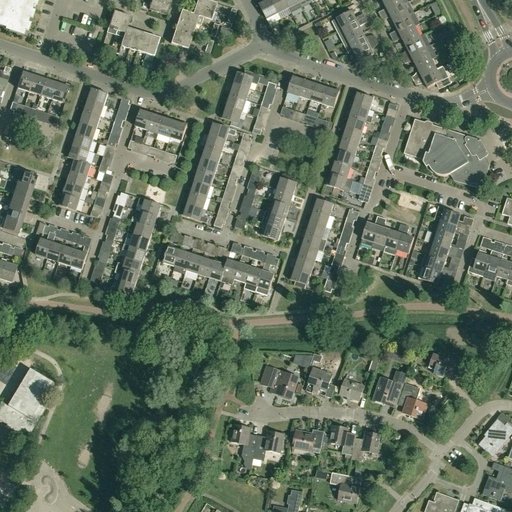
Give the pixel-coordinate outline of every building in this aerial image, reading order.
[(0,0),(0,26),(9,29),(8,31),(24,36),(35,0),(0,0)] [(197,0),(195,7),(214,13),(217,4),(203,0),(197,0)] [(280,19),(278,14),(270,0),(265,0),(266,1),(259,5),(267,20),(269,24),(280,19)] [(284,0),(270,0),(278,14),(289,9),(291,13),(284,0)] [(297,0),(284,0),(291,13),(302,8),(297,0)] [(381,17),(404,5),(409,3),(407,0),(387,0),(383,2),(386,9),(378,13),(381,17)] [(167,16),(170,7),(151,1),(149,10),(167,16)] [(394,24),(409,16),(404,5),(381,17),(383,21),(391,17),(394,24)] [(211,21),(214,13),(195,7),(193,15),(199,17),(203,19),(211,21)] [(352,12),(348,13),(346,9),(334,15),(336,20),(333,21),(339,32),(366,19),(363,14),(355,19),(352,12)] [(115,35),(122,14),(114,11),(107,32),(115,35)] [(193,15),(181,11),(179,19),(196,25),(201,27),(203,19),(199,17),(193,15)] [(127,28),(131,17),(122,14),(115,35),(123,38),(125,34),(127,28)] [(392,39),(415,27),(420,25),(414,14),(409,16),(394,24),(398,31),(390,35),(392,39)] [(193,33),(196,25),(179,19),(176,28),(193,33)] [(344,43),(363,33),(360,27),(368,23),(366,19),(339,32),(344,43)] [(405,45),(420,38),(415,27),(392,39),(394,43),(402,39),(405,45)] [(135,31),(127,28),(125,34),(123,38),(120,46),(129,49),(135,31)] [(191,41),(193,33),(176,28),(173,36),(191,41)] [(221,28),(219,35),(230,38),(232,31),(221,28)] [(137,52),(143,33),(135,31),(129,49),(137,52)] [(151,36),(144,34),(143,33),(137,52),(145,55),(151,36)] [(350,54),(377,40),(374,36),(366,40),(363,33),(344,43),(350,54)] [(151,36),(145,55),(154,57),(160,39),(151,36)] [(188,50),(191,41),(173,36),(171,44),(188,50)] [(403,60),(430,46),(424,36),(420,38),(405,45),(409,52),(401,56),(403,60)] [(355,65),(359,63),(374,55),(371,48),(379,44),(377,40),(350,54),(355,65)] [(333,49),(329,41),(324,43),(329,51),(333,49)] [(416,67),(431,59),(436,57),(431,46),(430,46),(403,60),(405,65),(413,60),(416,67)] [(335,53),(330,55),(333,60),(335,61),(338,60),(335,53)] [(414,82),(437,70),(431,59),(416,67),(420,74),(412,78),(414,82)] [(451,84),(442,67),(437,70),(414,82),(416,86),(424,82),(427,89),(437,84),(440,89),(451,84)] [(234,85),(250,90),(252,83),(258,85),(261,76),(246,71),(245,75),(238,73),(234,85)] [(29,93),(34,76),(22,72),(17,89),(29,93)] [(40,96),(45,80),(34,76),(29,93),(40,96)] [(299,97),(305,81),(293,77),(288,93),(299,97)] [(275,89),(276,85),(278,82),(270,79),(268,87),(275,89)] [(52,100),(57,84),(45,80),(40,96),(52,100)] [(311,101),(316,85),(305,81),(299,97),(311,101)] [(57,84),(52,100),(63,104),(69,88),(57,84)] [(246,101),(250,90),(234,85),(230,96),(246,101)] [(322,105),(328,88),(316,85),(311,101),(322,105)] [(328,88),(322,105),(334,108),(339,92),(328,88)] [(88,101),(104,106),(108,94),(92,89),(88,101)] [(353,105),(370,111),(374,99),(357,94),(353,105)] [(251,103),(246,101),(230,96),(226,108),(243,113),(247,114),(251,103)] [(101,118),(104,106),(88,101),(84,113),(101,118)] [(368,116),(370,111),(353,105),(350,117),(366,122),(372,124),(374,118),(368,116)] [(240,120),(243,113),(226,108),(222,119),(231,122),(230,126),(240,129),(243,121),(240,120)] [(152,115),(144,112),(141,111),(135,127),(147,131),(152,115)] [(97,129),(101,118),(84,113),(81,124),(97,129)] [(159,135),(164,118),(152,115),(147,131),(159,135)] [(362,134),(366,122),(350,117),(346,128),(362,134)] [(170,138),(175,122),(164,118),(159,135),(170,138)] [(466,138),(464,136),(415,120),(404,155),(424,161),(423,163),(427,169),(429,167),(431,171),(432,172),(433,172),(434,173),(435,174),(436,175),(438,176),(439,176),(441,177),(442,177),(444,177),(446,177),(448,176),(449,176),(451,175),(455,181),(482,190),(490,166),(490,165),(490,164),(489,163),(482,152),(483,151),(484,151),(484,150),(485,150),(485,149),(485,148),(484,148),(484,147),(480,141),(478,142),(477,140),(468,137),(467,137),(466,138)] [(175,122),(170,138),(182,142),(187,126),(175,122)] [(93,141),(97,129),(81,124),(77,136),(93,141)] [(236,131),(230,129),(213,124),(210,136),(226,141),(228,134),(235,137),(236,131)] [(260,136),(261,132),(263,128),(255,125),(254,129),(253,133),(260,136)] [(359,145),(362,134),(346,128),(342,140),(359,145)] [(89,152),(93,141),(77,136),(73,147),(89,152)] [(222,153),(226,141),(210,136),(206,147),(222,153)] [(355,157),(359,145),(342,140),(339,151),(355,157)] [(86,164),(89,152),(73,147),(69,159),(75,161),(75,160),(86,164)] [(218,164),(222,153),(206,147),(202,159),(218,164)] [(353,163),(355,157),(339,151),(335,163),(351,168),(358,170),(360,165),(353,163)] [(215,175),(218,164),(202,159),(198,170),(215,175)] [(91,165),(86,164),(75,160),(75,161),(71,172),(88,177),(91,165)] [(347,180),(351,168),(335,163),(331,174),(347,180)] [(211,187),(215,175),(198,170),(195,182),(211,187)] [(17,184),(33,189),(37,177),(21,172),(18,181),(16,180),(15,183),(17,184)] [(85,184),(88,177),(71,172),(68,183),(84,189),(88,190),(89,187),(88,185),(85,184)] [(347,180),(331,174),(327,186),(334,188),(344,191),(349,193),(353,182),(347,180)] [(277,190),(293,196),(297,184),(281,179),(277,190)] [(207,199),(211,187),(195,182),(191,193),(207,199)] [(80,200),(84,189),(68,183),(64,195),(80,200)] [(29,200),(33,189),(17,184),(15,192),(13,191),(12,195),(14,195),(29,200)] [(361,193),(360,197),(359,201),(366,203),(371,188),(363,185),(361,193)] [(327,186),(325,195),(329,196),(331,197),(334,188),(327,186)] [(290,207),(293,196),(277,190),(273,202),(290,207)] [(204,210),(207,199),(191,193),(187,205),(204,210)] [(25,211),(29,200),(14,195),(11,203),(9,203),(8,206),(10,207),(10,206),(25,211)] [(76,212),(80,200),(64,195),(60,207),(76,212)] [(157,218),(161,206),(140,199),(138,204),(143,206),(141,212),(144,213),(157,218)] [(511,226),(511,200),(507,199),(502,215),(510,218),(508,225),(511,226)] [(313,211),(330,217),(334,205),(317,200),(313,211)] [(286,219),(290,207),(273,202),(270,213),(286,219)] [(201,217),(204,210),(187,205),(183,217),(200,222),(207,224),(209,219),(201,217)] [(22,223),(25,211),(10,206),(10,207),(7,215),(5,214),(4,217),(6,218),(22,223)] [(335,218),(330,217),(313,211),(310,223),(326,228),(331,230),(335,218)] [(468,231),(469,227),(458,223),(461,216),(444,211),(442,217),(437,215),(435,221),(440,222),(465,230),(468,231)] [(137,224),(144,226),(154,229),(157,218),(144,213),(141,212),(139,219),(133,217),(131,222),(132,222),(137,224)] [(282,230),(286,219),(270,213),(266,212),(262,223),(266,225),(282,230)] [(373,248),(382,219),(377,217),(375,226),(367,223),(361,244),(373,248)] [(18,235),(22,223),(6,218),(4,226),(2,225),(0,229),(18,235)] [(384,253),(391,231),(384,229),(386,220),(382,219),(373,248),(372,249),(384,253)] [(282,230),(266,225),(262,223),(257,222),(256,227),(264,230),(262,236),(278,242),(282,230)] [(464,235),(465,230),(440,222),(437,234),(453,239),(455,232),(464,235)] [(322,240),(326,228),(310,223),(306,234),(322,240)] [(154,229),(144,226),(137,224),(134,235),(144,239),(150,241),(154,229)] [(395,257),(397,251),(405,226),(400,225),(398,233),(391,231),(384,253),(395,257)] [(405,226),(397,251),(409,255),(414,239),(407,236),(409,228),(405,226)] [(55,237),(56,234),(51,233),(48,241),(41,239),(36,256),(48,259),(53,243),(55,237)] [(462,255),(463,255),(464,251),(459,249),(451,246),(453,239),(437,234),(432,233),(429,244),(433,245),(462,255)] [(327,241),(322,240),(306,234),(302,246),(318,251),(324,253),(327,241)] [(150,241),(144,239),(134,235),(130,247),(144,251),(146,252),(150,241)] [(110,253),(114,242),(106,239),(105,243),(103,242),(101,250),(110,253)] [(64,247),(65,247),(65,244),(61,243),(60,245),(53,243),(48,259),(59,263),(64,247)] [(180,251),(173,249),(174,246),(169,244),(163,263),(175,267),(180,251)] [(144,251),(130,247),(124,245),(122,250),(128,252),(126,258),(142,264),(144,260),(146,252),(144,251)] [(461,259),(462,255),(433,245),(429,257),(446,262),(448,255),(456,258),(461,259)] [(315,263),(318,251),(302,246),(298,257),(315,263)] [(76,251),(77,248),(72,247),(71,249),(65,247),(64,247),(59,263),(71,267),(76,251)] [(82,271),(88,252),(89,249),(85,247),(83,253),(76,251),(71,267),(82,271)] [(192,255),(192,254),(185,252),(186,250),(181,248),(180,251),(175,267),(187,271),(192,255)] [(490,257),(483,255),(484,252),(479,251),(477,260),(472,259),(468,272),(469,272),(484,277),(483,278),(484,278),(490,257)] [(500,254),(492,251),(490,257),(484,278),(495,282),(502,261),(502,258),(503,258),(504,255),(500,254)] [(203,258),(196,256),(197,253),(192,252),(192,254),(192,255),(187,271),(198,275),(203,258)] [(215,262),(208,260),(209,257),(204,256),(203,258),(198,275),(210,278),(215,262)] [(443,269),(446,262),(429,257),(425,256),(421,267),(425,268),(455,278),(456,274),(443,269)] [(311,274),(315,263),(298,257),(295,269),(311,274)] [(139,275),(142,264),(126,258),(124,265),(118,263),(117,268),(139,275)] [(233,259),(229,258),(228,260),(226,266),(223,276),(223,277),(221,282),(229,285),(231,279),(234,280),(240,264),(239,264),(233,262),(233,259)] [(507,260),(503,258),(502,258),(502,261),(495,282),(497,277),(508,281),(507,284),(507,285),(511,268),(511,264),(506,262),(507,260)] [(226,266),(219,264),(220,261),(215,259),(215,262),(210,278),(221,282),(223,277),(223,276),(226,266)] [(251,268),(244,265),(245,263),(240,261),(239,264),(240,264),(234,280),(246,284),(251,268)] [(5,263),(0,278),(0,279),(11,283),(17,265),(13,263),(12,266),(5,263)] [(265,264),(262,271),(263,271),(257,288),(269,292),(275,275),(267,273),(268,270),(269,270),(270,266),(265,264)] [(263,271),(262,271),(256,269),(256,267),(252,265),(251,268),(246,284),(244,289),(256,293),(257,288),(263,271)] [(135,287),(139,275),(117,268),(116,271),(117,274),(121,275),(119,281),(135,287)] [(454,282),(455,278),(425,268),(422,280),(438,285),(440,278),(454,282)] [(307,286),(311,274),(295,269),(291,281),(307,286)] [(95,291),(97,287),(99,288),(100,284),(92,281),(90,289),(95,291)] [(131,299),(135,287),(119,281),(117,288),(112,287),(111,292),(131,299)] [(232,296),(231,299),(231,300),(239,303),(239,302),(241,298),(240,297),(239,297),(239,296),(234,294),(234,296),(233,297),(232,296)] [(314,355),(312,361),(320,364),(322,357),(314,355)] [(457,376),(461,364),(462,361),(449,356),(448,360),(433,355),(430,365),(436,367),(434,374),(443,378),(445,372),(457,376)] [(375,374),(379,364),(380,360),(373,358),(369,372),(375,374)] [(299,378),(278,371),(267,367),(261,385),(272,389),(273,387),(279,389),(277,395),(291,400),(299,378)] [(313,369),(306,392),(312,394),(313,391),(318,393),(319,390),(327,393),(332,376),(313,369)] [(1,402),(0,403),(0,420),(28,438),(48,405),(41,401),(52,383),(30,370),(8,406),(1,402)] [(374,401),(388,405),(395,408),(406,376),(397,373),(394,384),(381,380),(374,401)] [(345,380),(340,396),(359,402),(364,387),(345,380)] [(427,406),(417,402),(421,389),(406,384),(398,406),(405,408),(403,414),(422,420),(427,406)] [(494,428),(479,445),(493,457),(511,434),(511,428),(507,424),(505,427),(497,420),(493,426),(494,428)] [(254,460),(258,440),(250,438),(252,429),(234,425),(231,443),(244,445),(241,457),(245,462),(244,467),(247,471),(251,472),(254,460)] [(322,442),(328,443),(343,446),(342,454),(352,456),(355,443),(355,440),(347,439),(349,429),(332,426),(330,437),(324,435),(322,442)] [(321,449),(322,442),(324,435),(324,433),(313,430),(312,434),(296,431),(293,449),(320,454),(321,449)] [(258,440),(254,460),(264,462),(266,452),(281,455),(285,435),(267,432),(265,441),(258,440)] [(355,443),(352,456),(351,461),(362,463),(364,452),(379,455),(382,436),(365,432),(363,444),(355,443)] [(489,477),(482,495),(500,502),(504,490),(511,492),(511,469),(509,469),(505,467),(500,481),(489,477)] [(332,473),(330,484),(341,486),(338,501),(357,505),(361,487),(349,485),(350,477),(332,473)] [(298,511),(302,494),(292,492),(291,496),(289,496),(287,504),(289,505),(287,511),(298,511)] [(429,502),(426,511),(428,511),(454,511),(459,502),(437,494),(433,503),(429,502)] [(504,511),(505,510),(485,503),(483,509),(470,504),(466,511),(504,511)]
